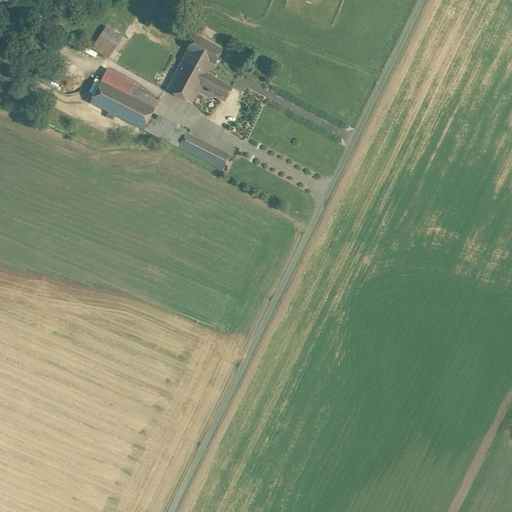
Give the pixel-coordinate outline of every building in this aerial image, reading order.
[(207,26),(201,23),(196,32),(202,35),(207,26)] [(122,37),(105,26),(92,47),(108,58),(122,37),(122,36),(122,37)] [(188,49),(213,63),(214,64),(222,49),(194,34),(187,49),(188,49)] [(213,63),(188,49),(182,60),(207,74),(213,63)] [(207,74),(182,60),(166,90),(191,103),(201,85),(226,98),(232,87),(207,74)] [(134,83),(107,70),(102,81),(129,95),(132,88),(134,83)] [(102,81),(100,81),(90,102),(143,130),(151,115),(154,108),(129,95),(102,81)] [(158,101),(132,88),(129,95),(154,108),(158,101)] [(185,132),(151,115),(143,130),(178,147),(185,133),(185,132)] [(229,156),(185,133),(178,147),(222,170),(229,156)]
